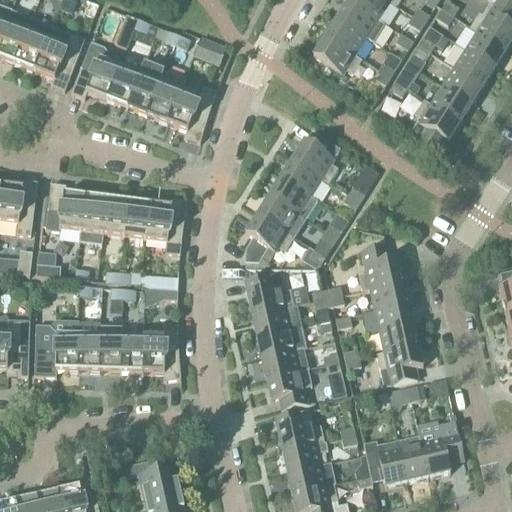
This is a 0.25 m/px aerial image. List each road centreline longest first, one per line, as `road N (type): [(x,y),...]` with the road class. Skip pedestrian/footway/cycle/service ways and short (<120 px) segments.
road 1 (residential): [(486,453),(447,264),(511,168)]
road 2 (residential): [(213,423),(201,336),(202,247),(213,185)]
road 3 (residential): [(213,185),(257,58),(290,0)]
road 4 (residential): [(48,424),(213,423)]
road 5 (residential): [(213,185),(62,146)]
